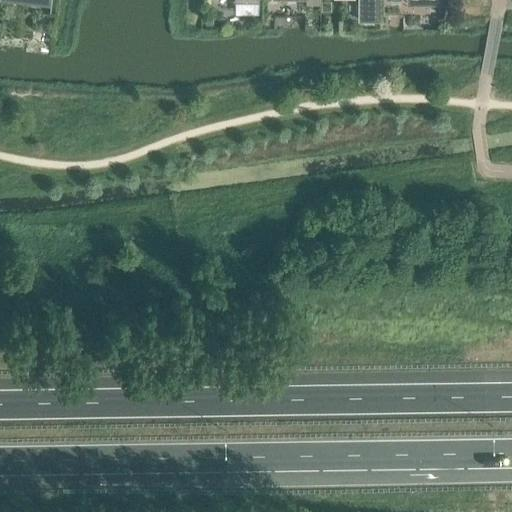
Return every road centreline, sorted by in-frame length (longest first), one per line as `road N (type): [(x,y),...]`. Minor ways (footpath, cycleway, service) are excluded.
road 1 (motorway): [(511,396),(0,406)]
road 2 (motorway): [(0,461),(511,453)]
